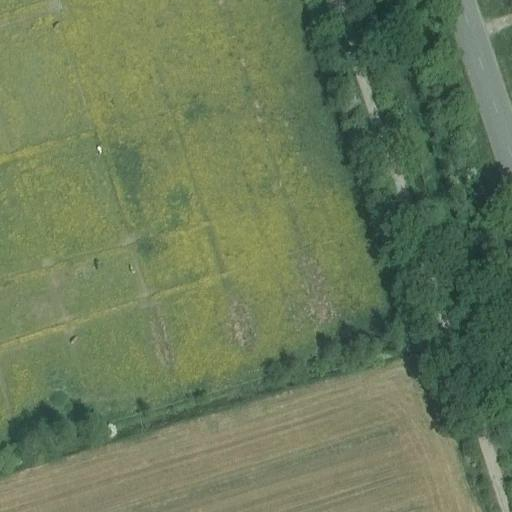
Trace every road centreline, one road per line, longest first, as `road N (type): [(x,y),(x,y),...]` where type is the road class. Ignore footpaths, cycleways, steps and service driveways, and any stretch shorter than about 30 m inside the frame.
road 1 (track): [(336,0),(504,511)]
road 2 (unclassified): [(511,149),(463,0)]
